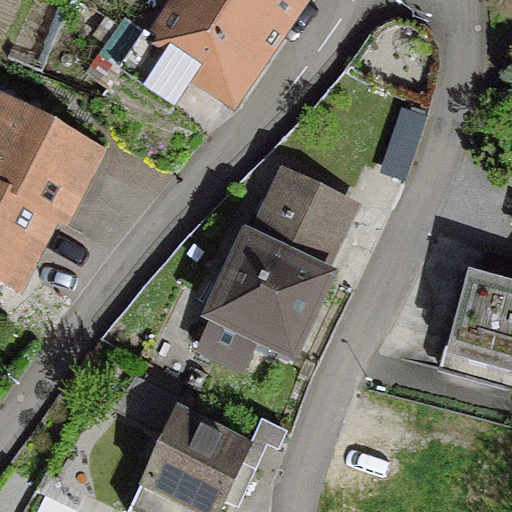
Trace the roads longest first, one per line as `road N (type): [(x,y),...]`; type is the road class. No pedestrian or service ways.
road 1 (residential): [(365,0),(0,427)]
road 2 (residential): [(296,511),(320,425),(446,149),(467,57),(465,0)]
